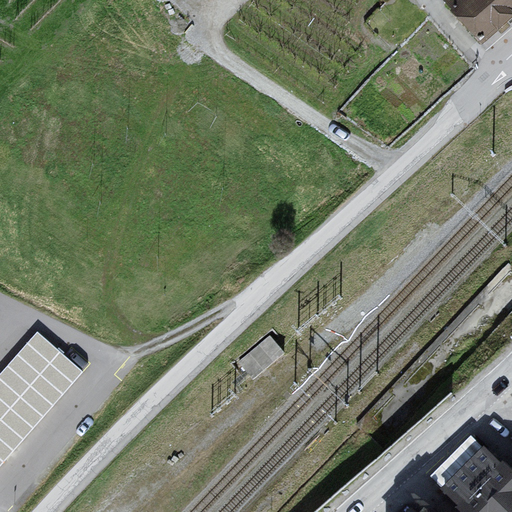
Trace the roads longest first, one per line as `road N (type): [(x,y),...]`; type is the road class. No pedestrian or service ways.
road 1 (unclassified): [(511,54),(260,290),(45,511)]
road 2 (residential): [(511,367),(351,511)]
